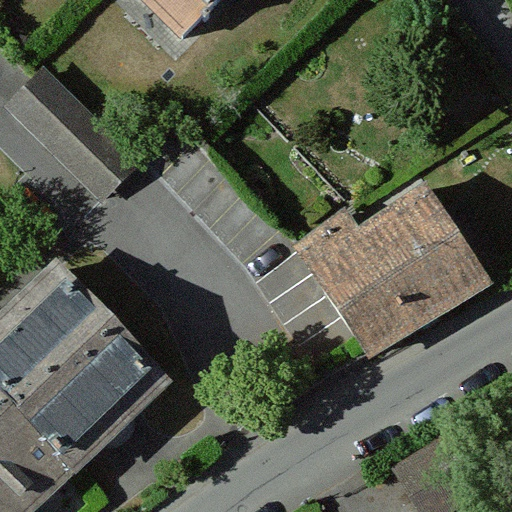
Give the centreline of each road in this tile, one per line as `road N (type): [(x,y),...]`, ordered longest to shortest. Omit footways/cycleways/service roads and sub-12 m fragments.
road 1 (unknown): [(321,402),(289,351),(72,221),(0,141)]
road 2 (residential): [(209,511),(511,324)]
